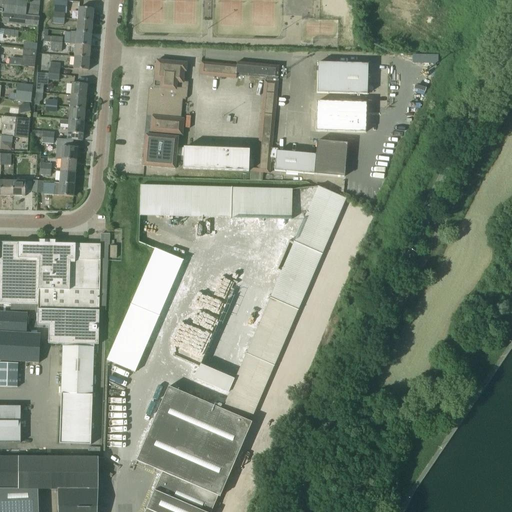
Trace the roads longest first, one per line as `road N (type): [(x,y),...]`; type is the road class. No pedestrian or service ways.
road 1 (tertiary): [(286,511),(511,44)]
road 2 (residential): [(0,221),(67,222),(88,213),(97,196),(115,0)]
